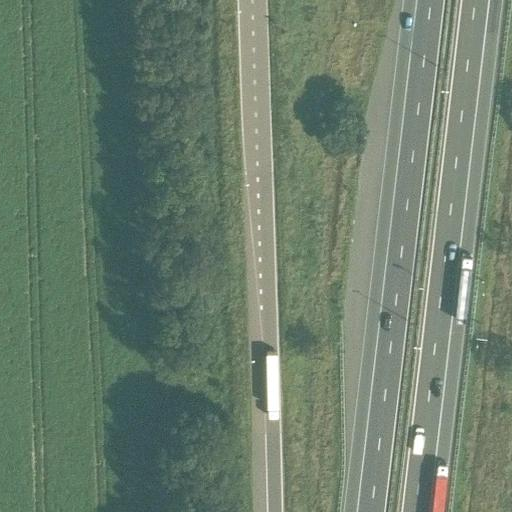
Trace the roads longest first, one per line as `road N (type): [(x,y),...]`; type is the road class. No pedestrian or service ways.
road 1 (motorway): [(422,511),(481,0)]
road 2 (motorway): [(423,0),(364,511)]
road 3 (motorway): [(251,0),(272,511)]
